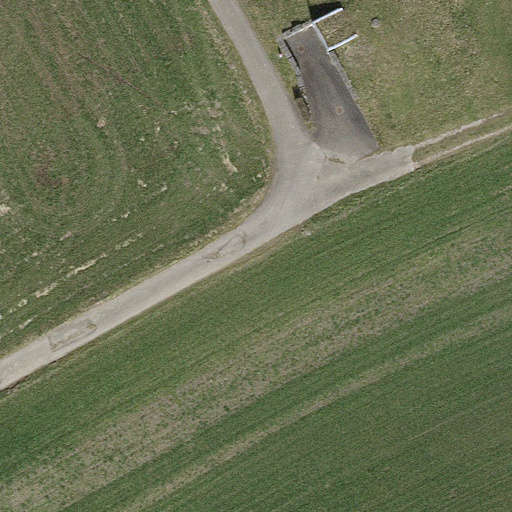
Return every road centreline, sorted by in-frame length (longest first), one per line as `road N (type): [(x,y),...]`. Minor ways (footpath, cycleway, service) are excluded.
road 1 (track): [(0,374),(321,193),(213,0)]
road 2 (track): [(321,193),(511,121)]
